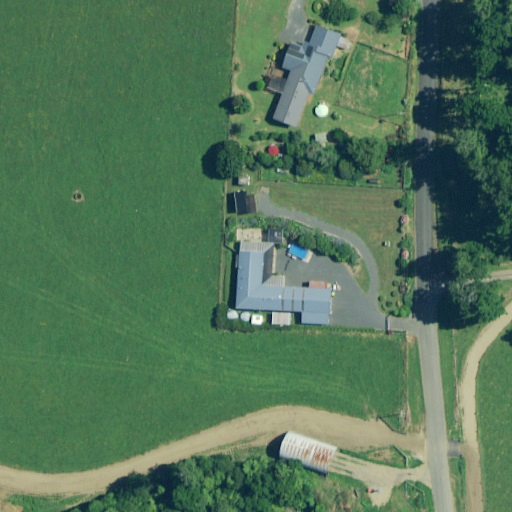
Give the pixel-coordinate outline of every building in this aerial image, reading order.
[(353,38),(320,26),(312,48),(295,41),(285,68),(294,71),(285,95),(308,103),(312,93),(317,94),(331,55),(335,57),(339,46),(349,50),(353,38)] [(318,111),(308,107),(304,119),(314,122),(318,111)] [(254,175),(241,174),(240,185),(253,186),(254,175)] [(268,244),(276,244),(285,245),(286,229),(268,228),(268,244)] [(276,244),(268,244),(242,242),(239,309),(275,311),(274,324),(292,325),(293,311),(305,312),(305,324),(331,325),(333,290),(285,287),(285,278),(274,277),(275,253),(276,244)] [(254,313),(230,311),(229,321),(253,323),(254,313)] [(339,448),(290,432),(283,456),(331,472),(339,448)]
